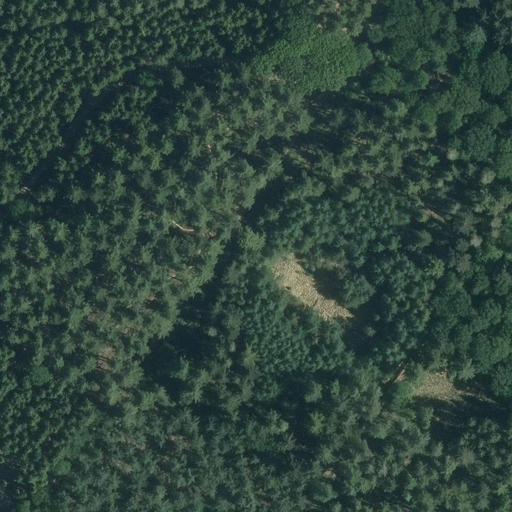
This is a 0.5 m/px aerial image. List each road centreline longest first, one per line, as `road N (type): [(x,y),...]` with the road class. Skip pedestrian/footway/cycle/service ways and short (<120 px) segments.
road 1 (track): [(33,181),(95,101),(139,71),(344,52)]
road 2 (track): [(511,170),(344,52)]
